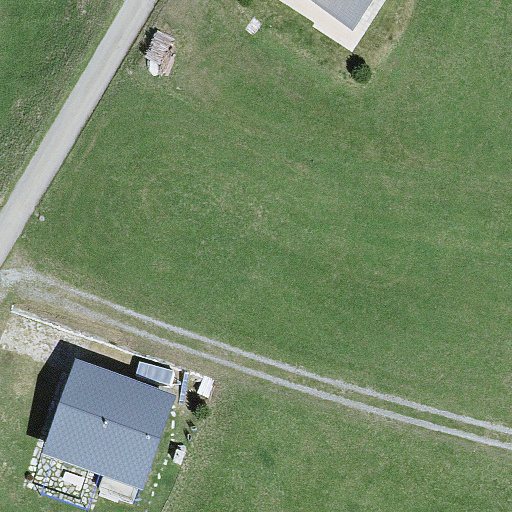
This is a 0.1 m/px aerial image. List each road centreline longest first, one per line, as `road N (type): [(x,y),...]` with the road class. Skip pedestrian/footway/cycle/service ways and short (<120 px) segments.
road 1 (track): [(0,271),(511,442)]
road 2 (unclassified): [(0,241),(140,0)]
